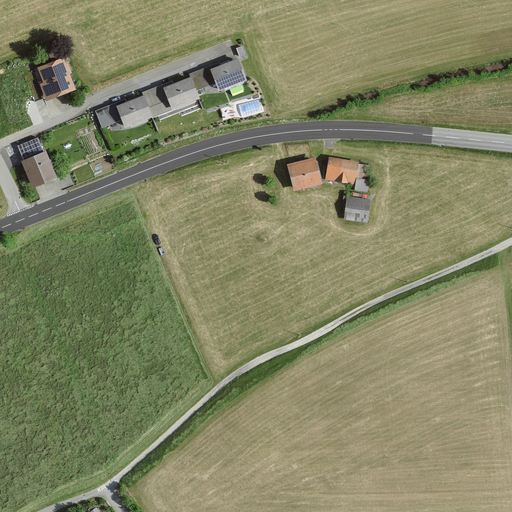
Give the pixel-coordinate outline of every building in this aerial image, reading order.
[(221,91),(249,79),(241,58),(213,70),(218,84),(221,91)] [(42,85),(49,102),(79,89),(66,59),(40,69),(46,84),(42,85)] [(218,84),(213,70),(211,66),(192,74),(193,77),(199,92),(218,84)] [(199,92),(193,77),(166,89),(173,106),(175,110),(202,99),(199,92)] [(173,106),(166,89),(164,86),(146,93),(147,96),(154,114),(173,106)] [(154,114),(147,96),(119,108),(124,122),(127,129),(156,117),(154,114)] [(124,122),(119,108),(117,104),(97,112),(105,130),(124,122)] [(23,163),(35,189),(59,178),(47,152),(23,163)] [(360,165),(330,158),(326,181),(355,187),(360,165)] [(316,159),(289,165),(296,193),(323,186),(316,159)] [(371,202),(348,199),(346,220),(368,224),(371,202)]
